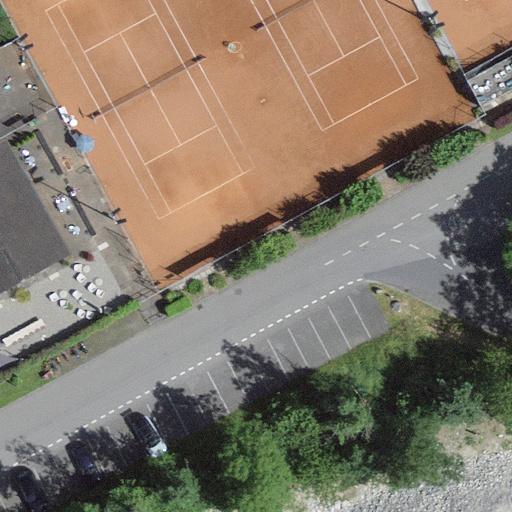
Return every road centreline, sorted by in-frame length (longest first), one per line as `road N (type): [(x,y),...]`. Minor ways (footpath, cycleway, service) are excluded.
road 1 (residential): [(0,446),(406,224)]
road 2 (residential): [(406,224),(511,159)]
